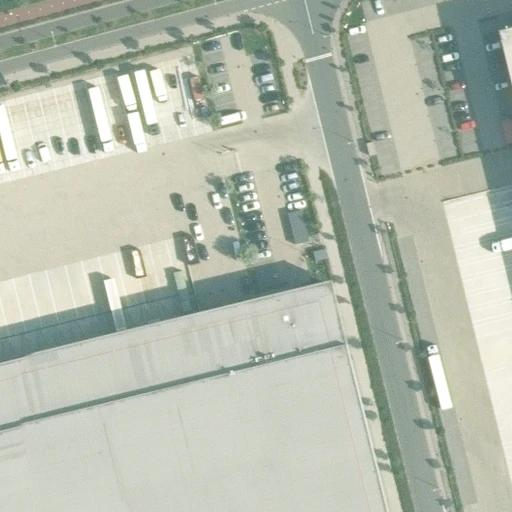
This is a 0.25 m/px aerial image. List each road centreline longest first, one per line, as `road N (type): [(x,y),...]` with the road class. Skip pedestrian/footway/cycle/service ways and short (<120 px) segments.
road 1 (unclassified): [(430,511),(304,0)]
road 2 (unknown): [(431,198),(504,511)]
road 3 (unknown): [(431,198),(498,182),(506,165),(473,33),(451,24),(408,33),(400,53)]
road 4 (unclassified): [(0,69),(256,0)]
road 5 (unclassified): [(162,0),(0,43)]
road 6 (unknown): [(400,53),(431,198)]
